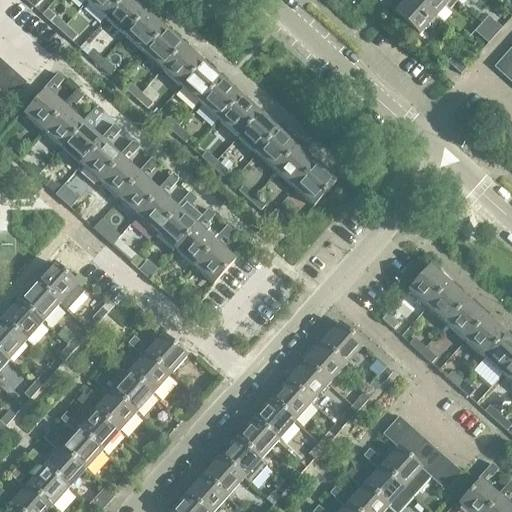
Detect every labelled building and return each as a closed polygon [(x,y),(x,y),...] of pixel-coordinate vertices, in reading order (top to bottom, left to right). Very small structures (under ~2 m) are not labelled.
[(23,0),(34,9),(39,3),(35,0),(23,0)] [(91,0),(87,5),(106,21),(125,0),(91,0)] [(130,0),(125,0),(106,21),(125,38),(146,14),(130,0)] [(441,22),(416,0),(406,0),(393,14),(419,37),(427,27),(432,32),(441,22)] [(458,3),(454,0),(416,0),(441,22),(442,21),(437,17),(444,9),(449,13),(458,3)] [(146,14),(125,38),(144,55),(165,31),(146,14)] [(61,34),(66,28),(55,17),(49,23),(61,34)] [(481,24),(495,36),(501,29),(487,17),(481,24)] [(473,32),(487,45),(495,36),(481,24),(473,32)] [(61,34),(71,43),(77,37),(66,28),(61,34)] [(165,31),(144,55),(162,72),(184,48),(165,31)] [(494,69),(503,76),(511,65),(511,46),(510,49),(510,50),(494,69)] [(184,48),(162,72),(181,89),(203,65),(184,48)] [(99,67),(104,62),(92,51),(87,57),(99,67)] [(446,63),(460,75),(467,67),(453,55),(446,63)] [(0,60),(0,78),(9,69),(0,60)] [(99,67),(109,77),(114,71),(104,62),(99,67)] [(203,65),(181,89),(200,106),(222,82),(203,65)] [(511,65),(503,76),(511,85),(511,84),(511,65)] [(9,69),(0,78),(0,93),(2,95),(18,77),(9,69)] [(63,81),(56,75),(51,81),(58,87),(63,81)] [(18,77),(2,95),(10,102),(26,84),(18,77)] [(222,82),(200,106),(219,123),(241,99),(222,82)] [(136,101),(142,95),(130,85),(125,91),(136,101)] [(64,109),(45,92),(20,119),(23,122),(26,118),(42,133),(39,136),(39,137),(64,109)] [(76,92),(70,98),(77,104),(82,98),(76,92)] [(136,101),(147,110),(152,104),(142,95),(136,101)] [(241,99),(219,123),(238,140),(259,116),(241,99)] [(93,108),(88,114),(95,120),(100,114),(93,108)] [(64,109),(39,137),(42,139),(45,135),(61,150),(58,153),(83,126),(64,109)] [(259,116),(238,140),(257,157),(278,133),(259,116)] [(174,135),(179,129),(168,119),(162,125),(174,135)] [(83,126),(58,153),(61,155),(64,152),(79,166),(77,170),(102,143),(83,126)] [(114,138),(120,132),(113,126),(108,132),(114,138)] [(511,127),(499,143),(508,151),(511,145),(511,127)] [(174,135),(184,144),(190,138),(179,129),(174,135)] [(278,133),(257,157),(276,173),(297,149),(278,133)] [(102,143),(77,170),(79,172),(82,169),(98,183),(95,186),(96,187),(121,159),(102,143)] [(133,154),(138,149),(132,143),(126,148),(133,154)] [(297,149),(276,173),(295,190),(316,166),(297,149)] [(206,153),(200,159),(212,169),(217,163),(206,153)] [(121,159),(96,187),(98,189),(101,186),(118,201),(140,176),(121,159)] [(150,159),(145,165),(152,171),(157,165),(150,159)] [(217,163),(212,169),(222,178),(228,172),(217,163)] [(316,166),(295,190),(314,208),(335,184),(316,166)] [(140,176),(118,201),(115,204),(118,207),(121,203),(137,218),(159,193),(140,176)] [(170,176),(165,182),(171,188),(177,183),(170,176)] [(249,203),(255,197),(243,186),(238,192),(249,203)] [(159,193),(137,218),(134,221),(137,224),(140,220),(155,234),(152,237),(153,238),(177,210),(159,193)] [(189,194),(183,200),(190,205),(195,199),(189,194)] [(249,203),(260,212),(265,206),(255,197),(249,203)] [(177,210),(153,238),(155,240),(158,237),(174,251),(171,254),(172,255),(196,227),(177,210)] [(207,210),(202,216),(209,222),(214,216),(207,210)] [(287,236),(292,230),(281,220),(276,226),(287,236)] [(196,227),(172,255),(174,257),(177,253),(193,268),(190,271),(190,272),(215,244),(196,227)] [(226,227),(221,233),(227,239),(233,233),(226,227)] [(235,261),(215,244),(190,272),(192,273),(195,270),(213,286),(235,261)] [(83,293),(52,264),(34,284),(58,306),(66,313),(83,293)] [(449,285),(430,267),(408,291),(427,309),(449,285)] [(58,306),(34,284),(17,303),(41,325),(58,306)] [(468,302),(450,286),(449,285),(427,309),(446,326),(468,302)] [(487,319),(470,304),(468,302),(446,326),(465,343),(487,319)] [(41,325),(17,303),(0,321),(0,322),(24,344),(41,325)] [(107,314),(101,309),(91,320),(97,325),(107,314)] [(381,320),(393,331),(398,325),(387,314),(381,320)] [(487,319),(465,343),(484,360),(505,335),(487,319)] [(24,344),(0,322),(0,356),(7,363),(24,344)] [(363,348),(339,326),(321,346),(345,368),(363,348)] [(511,365),(511,341),(510,339),(505,335),(484,360),(502,376),(511,365)] [(72,353),(82,342),(76,336),(66,347),(72,353)] [(162,337),(152,348),(149,345),(141,346),(133,338),(127,345),(142,359),(144,357),(169,379),(171,381),(173,378),(171,376),(186,359),(162,337)] [(420,355),(425,349),(414,339),(409,345),(420,355)] [(345,368),(321,346),(304,365),(329,386),(345,368)] [(72,353),(66,347),(56,358),(62,363),(72,353)] [(420,355),(431,365),(436,359),(425,349),(420,355)] [(110,364),(116,369),(122,363),(116,357),(110,364)] [(142,359),(127,376),(152,398),(154,400),(156,397),(154,395),(169,379),(144,357),(142,359)] [(329,386),(304,365),(288,383),(312,405),(329,386)] [(511,365),(502,376),(511,385),(511,365)] [(382,385),(392,374),(386,368),(376,380),(382,385)] [(446,378),(468,398),(473,392),(451,372),(446,378)] [(37,391),(48,379),(42,374),(31,385),(37,391)] [(93,383),(99,388),(105,381),(99,376),(93,383)] [(110,394),(135,416),(137,419),(140,416),(137,413),(152,398),(127,376),(110,394)] [(312,405),(288,383),(270,402),(295,424),(312,405)] [(37,391),(31,385),(22,396),(28,401),(37,391)] [(110,394),(93,413),(118,435),(121,437),(123,434),(121,432),(135,416),(110,394)] [(76,402),(82,407),(88,401),(82,395),(76,402)] [(357,412),(367,401),(361,396),(351,407),(357,412)] [(295,424),(270,402),(253,421),(278,443),(295,424)] [(357,412),(351,407),(341,418),(347,423),(357,412)] [(489,407),(484,412),(495,423),(500,417),(489,407)] [(8,412),(0,420),(0,425),(1,426),(4,428),(14,417),(8,412)] [(93,413),(76,432),(101,454),(101,455),(103,457),(105,454),(103,452),(118,435),(93,413)] [(59,421),(65,426),(71,419),(65,414),(59,421)] [(500,417),(495,423),(506,432),(511,426),(500,417)] [(383,437),(392,445),(408,427),(399,419),(383,437)] [(278,443),(253,421),(237,440),(261,462),(278,443)] [(1,426),(0,426),(0,441),(9,432),(4,428),(1,426)] [(408,427),(392,445),(397,449),(401,453),(417,435),(408,427)] [(101,454),(76,432),(59,451),(84,473),(86,475),(89,473),(86,470),(101,455),(101,454)] [(42,439),(48,445),(54,438),(48,433),(42,439)] [(323,450),(333,439),(327,433),(317,444),(323,450)] [(417,435),(401,453),(410,461),(426,443),(417,435)] [(237,440),(220,459),(244,481),(250,486),(266,467),(261,462),(237,440)] [(426,443),(410,461),(419,469),(435,451),(426,443)] [(323,450),(317,444),(308,455),(314,461),(323,450)] [(410,461),(401,453),(397,449),(379,469),(413,499),(431,480),(428,477),(419,469),(410,461)] [(26,458),(31,463),(37,457),(31,451),(26,458)] [(59,451),(42,470),(67,492),(69,494),(72,491),(70,489),(84,473),(59,451)] [(435,451),(419,469),(428,477),(444,459),(435,451)] [(362,458),(368,464),(373,457),(367,452),(362,458)] [(244,481),(220,459),(203,478),(227,499),(244,481)] [(444,459),(428,477),(431,480),(437,485),(453,467),(444,459)] [(496,472),(490,466),(484,472),(491,478),(496,472)] [(453,467),(437,485),(446,493),(462,475),(453,467)] [(379,469),(376,471),(362,488),(386,510),(389,511),(401,511),(413,499),(379,469)] [(9,477),(15,482),(20,475),(15,470),(9,477)] [(42,470),(25,489),(50,511),(51,511),(53,511),(55,510),(53,508),(67,492),(42,470)] [(345,477),(351,482),(357,476),(351,470),(345,477)] [(289,488),(299,477),(293,471),(283,482),(289,488)] [(215,511),(227,499),(203,478),(186,497),(203,511),(215,511)] [(289,488),(283,482),(274,493),(279,499),(289,488)] [(486,511),(498,499),(480,482),(458,507),(463,511),(486,511)] [(511,486),(509,483),(503,489),(510,495),(511,492),(511,486)] [(362,488),(360,490),(345,507),(351,511),(384,511),(386,510),(362,488)] [(49,511),(50,511),(25,489),(8,509),(11,511),(49,511)] [(328,496),(334,501),(340,494),(334,489),(328,496)] [(203,511),(186,497),(172,511),(203,511)] [(511,511),(498,499),(486,511),(511,511)] [(265,503),(260,509),(256,511),(267,511),(271,508),(265,503)]
